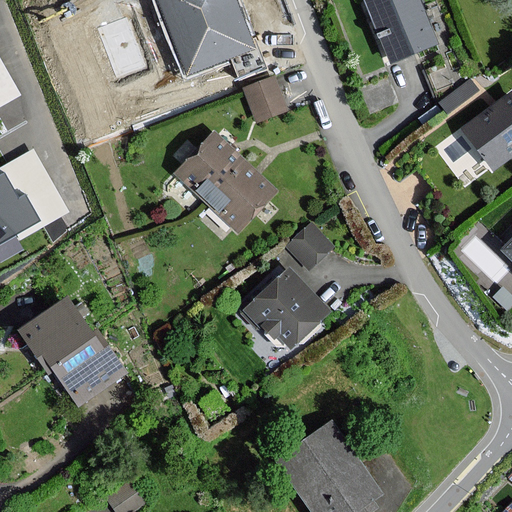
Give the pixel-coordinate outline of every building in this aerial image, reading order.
[(252,48),(233,0),(161,0),(188,72),(252,48)] [(416,0),(362,0),(389,64),(436,44),(416,0)] [(244,88),(256,120),(285,109),(273,77),(244,88)] [(511,154),(511,95),(511,94),(462,129),(491,170),(511,154)] [(213,134),(175,174),(206,204),(245,163),(213,134)] [(237,233),(276,193),(245,163),(206,204),(237,233)] [(0,239),(37,220),(24,196),(17,200),(4,176),(0,178),(0,239)] [(309,222),(285,250),(310,271),(334,243),(309,222)] [(511,238),(501,251),(511,261),(511,238)] [(279,335),(291,347),(329,311),(289,270),(247,311),(274,339),(279,335)] [(16,333),(43,374),(49,370),(92,342),(86,334),(65,301),(16,333)] [(86,334),(92,342),(49,370),(75,408),(124,376),(93,329),(86,334)] [(358,511),(380,497),(330,424),(275,462),(310,511),(358,511)] [(131,511),(145,502),(130,483),(107,500),(116,511),(131,511)] [(511,511),(511,503),(503,511),(511,511)]
